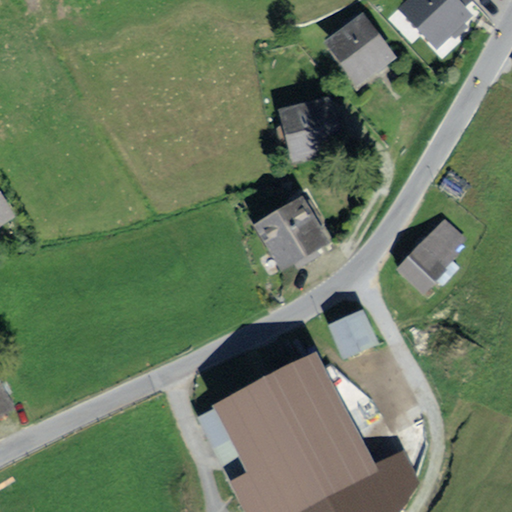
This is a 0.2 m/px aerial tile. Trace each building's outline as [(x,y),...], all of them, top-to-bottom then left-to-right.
[(475,19),(457,0),(410,0),(400,10),(439,52),(475,19)] [(399,57),(368,15),(329,42),(360,85),(399,57)] [(327,100),(284,109),(295,161),(339,152),(327,100)] [(0,230),(20,218),(0,186),(0,230)] [(258,228),(284,271),(332,242),(306,199),(258,228)] [(445,216),(398,271),(428,297),(448,274),(444,270),(459,252),(457,250),(469,236),(445,216)] [(366,311),(330,325),(345,361),(380,347),(366,311)] [(317,353),(194,416),(215,458),(233,449),(246,474),(229,483),(243,511),(298,511),(379,471),(362,438),(317,353)] [(0,377),(0,420),(19,410),(0,377)] [(362,438),(379,471),(298,511),(400,511),(420,482),(397,436),(362,438)]
